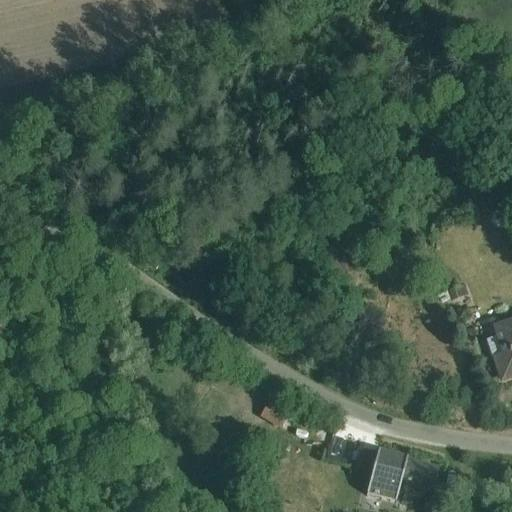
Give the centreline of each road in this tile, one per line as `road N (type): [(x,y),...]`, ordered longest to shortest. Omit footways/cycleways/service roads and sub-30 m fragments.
road 1 (residential): [(0,226),(118,269),(222,341),(340,406)]
road 2 (unclassified): [(511,448),(414,434),(340,406)]
